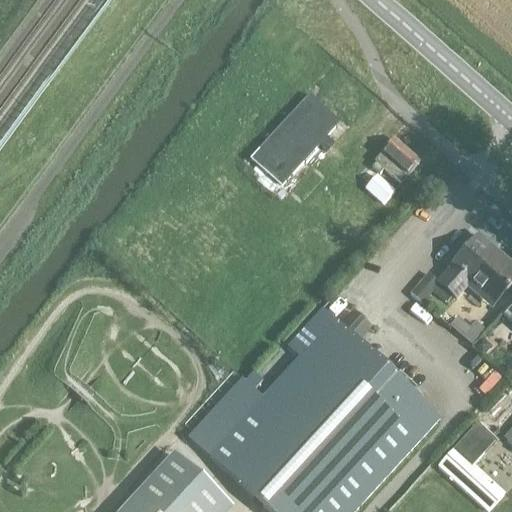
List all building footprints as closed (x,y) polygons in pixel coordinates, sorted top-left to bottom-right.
[(309,96),(251,160),(281,186),(338,122),(309,96)] [(396,144),(376,166),(400,188),(420,166),(396,144)] [(378,174),(365,188),(384,205),(396,191),(378,174)] [(506,293),(511,286),(511,268),(502,260),(499,263),(475,242),(452,268),(453,269),(439,285),(456,300),(470,284),(490,302),(502,289),(506,293)] [(511,307),(502,318),(511,327),(511,307)] [(360,339),(371,327),(356,312),(344,324),(360,339)] [(334,323),(208,460),(264,511),(365,511),(445,426),(334,323)] [(243,383),(196,433),(213,449),(260,399),(243,383)] [(488,511),(489,511),(506,493),(475,464),(497,440),(478,422),(438,465),(488,511)] [(173,457),(122,511),(221,511),(227,506),(173,457)]
